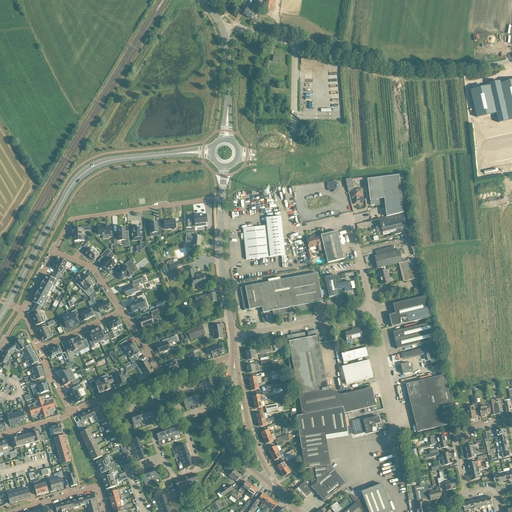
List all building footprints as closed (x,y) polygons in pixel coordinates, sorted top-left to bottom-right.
[(247,8),(243,15),(251,19),(253,16),(254,17),(256,16),(256,14),(256,13),(257,11),(257,10),(257,9),(256,9),(260,0),(254,0),(250,10),(247,8)] [(491,88),(472,93),(477,118),(497,113),(499,123),(511,119),(511,83),(501,86),(501,84),(491,86),(491,88)] [(367,179),(371,205),(376,205),(376,204),(379,203),(380,204),(384,204),(386,217),(403,213),(399,175),(367,179)] [(317,183),(324,212),(339,209),(332,181),(317,183)] [(317,183),(302,185),(310,216),(324,212),(317,183)] [(359,197),(363,197),(362,189),(351,190),(351,196),(354,195),(354,198),(353,198),(354,205),(360,204),(359,197)] [(383,235),(383,232),(393,230),(394,235),(402,233),(400,228),(406,227),(403,213),(386,217),(379,219),(381,226),(376,227),(378,236),(383,235)] [(205,215),(193,216),(195,228),(207,226),(205,215)] [(281,217),(272,218),(266,218),(266,223),(263,226),(243,229),(246,260),(285,256),(281,217)] [(184,222),(175,223),(175,220),(164,221),(165,229),(174,228),(174,229),(185,229),(184,222)] [(150,228),(149,228),(150,233),(156,233),(157,236),(161,236),(160,227),(157,228),(157,222),(150,223),(150,228),(150,229),(150,228)] [(103,227),(98,227),(98,235),(108,235),(108,238),(112,238),(112,232),(110,232),(109,227),(109,226),(105,226),(105,227),(104,227),(104,226),(103,226),(103,227)] [(133,228),(134,232),(131,232),(132,239),(142,238),(142,235),(141,235),(141,227),(133,228)] [(126,246),(129,246),(128,232),(125,232),(125,228),(118,229),(119,241),(125,240),(126,246)] [(82,233),(82,229),(74,229),(73,229),(73,234),(74,234),(74,241),(84,241),(84,233),(82,233)] [(327,263),(344,259),(337,231),(321,235),(327,263)] [(186,233),(187,233),(186,243),(189,243),(189,244),(189,245),(200,246),(200,240),(201,240),(201,236),(194,236),(194,234),(186,233)] [(321,251),(321,248),(320,245),(318,238),(314,239),(314,237),(307,238),(309,248),(316,246),(317,249),(318,252),(321,251)] [(399,263),(402,263),(399,250),(395,251),(393,246),(375,251),(376,256),(372,257),(373,257),(374,261),(375,261),(377,268),(399,263)] [(90,248),(86,253),(89,256),(91,258),(94,261),(100,255),(94,250),(94,251),(90,248)] [(107,261),(102,267),(107,272),(115,263),(111,259),(115,255),(111,252),(104,259),(107,261)] [(182,252),(172,255),(175,263),(180,261),(185,259),(182,252)] [(58,263),(55,269),(63,274),(67,267),(65,266),(67,262),(60,259),(57,263),(58,263)] [(121,271),(122,271),(118,275),(122,280),(127,276),(128,277),(129,277),(129,278),(133,275),(132,274),(131,272),(133,270),(130,265),(134,261),(132,259),(126,263),(128,266),(123,269),(122,270),(121,271)] [(413,260),(402,263),(399,263),(403,279),(404,282),(418,278),(413,260)] [(174,263),(169,265),(170,269),(181,265),(180,261),(175,263),(174,263)] [(195,276),(192,267),(186,268),(188,278),(190,278),(193,288),(207,284),(204,274),(195,276)] [(387,270),(378,272),(380,279),(380,278),(382,284),(390,282),(387,270)] [(53,285),(53,286),(55,287),(58,281),(57,281),(58,278),(56,277),(55,279),(46,275),(44,280),(53,285)] [(81,288),(91,279),(87,275),(83,278),(79,275),(73,281),(81,289),(81,288)] [(335,275),(325,277),(329,297),(339,295),(338,290),(339,290),(343,289),(344,289),(344,291),(344,292),(347,292),(352,291),(352,289),(355,288),(354,281),(350,282),(343,283),(337,284),(335,275)] [(125,289),(122,290),(124,293),(126,296),(127,295),(128,297),(132,295),(132,294),(132,293),(139,291),(138,287),(140,287),(140,286),(139,284),(146,281),(145,277),(132,282),(133,284),(133,285),(125,289)] [(95,284),(91,279),(81,288),(81,289),(89,297),(94,291),(91,288),(95,284)] [(53,285),(44,280),(43,281),(41,286),(50,291),(53,286),(53,285)] [(50,291),(41,286),(38,291),(47,296),(50,291)] [(216,297),(215,293),(214,293),(214,291),(213,290),(207,292),(208,295),(199,296),(201,302),(202,301),(204,301),(209,300),(209,298),(216,297)] [(47,296),(38,291),(35,296),(44,301),(44,302),(46,303),(49,297),(47,296)] [(138,300),(130,303),(134,312),(140,309),(140,311),(146,309),(145,309),(143,303),(145,302),(144,299),(145,299),(143,295),(136,297),(138,300)] [(35,296),(32,302),(37,304),(35,307),(40,309),(44,302),(44,301),(35,296)] [(392,327),(430,317),(425,296),(393,304),(395,314),(389,315),(392,327)] [(103,302),(97,305),(100,313),(106,310),(107,311),(111,309),(111,308),(108,302),(104,304),(103,302)] [(35,307),(32,311),(34,314),(31,315),(33,319),(34,322),(36,326),(45,322),(42,315),(40,316),(38,312),(39,312),(39,311),(40,309),(35,307)] [(91,318),(95,316),(91,308),(84,311),(85,313),(81,314),(84,321),(88,319),(91,318)] [(143,318),(139,320),(141,324),(142,327),(156,322),(154,315),(158,314),(159,313),(158,309),(151,312),(152,315),(146,317),(143,318)] [(190,314),(188,309),(176,314),(178,319),(190,314)] [(67,314),(73,326),(79,323),(76,316),(78,315),(76,310),(67,314)] [(73,326),(67,314),(59,318),(61,323),(64,322),(68,329),(73,326)] [(108,333),(111,340),(115,338),(113,333),(119,330),(118,327),(122,325),(119,318),(115,320),(112,321),(112,322),(108,323),(112,332),(108,333)] [(432,322),(393,332),(397,349),(436,340),(432,322)] [(215,340),(223,338),(221,325),(212,326),(215,340)] [(44,341),(52,337),(48,326),(39,330),(42,336),(41,337),(43,341),(44,341)] [(191,340),(205,334),(202,326),(187,331),(191,340)] [(100,327),(94,330),(100,342),(105,340),(106,341),(110,339),(108,334),(104,335),(100,327)] [(346,338),(346,340),(347,342),(355,340),(355,338),(363,336),(361,327),(355,329),(355,330),(345,333),(346,338)] [(100,342),(94,330),(89,333),(92,341),(89,342),(92,347),(95,346),(94,345),(100,342)] [(323,364),(317,331),(310,332),(310,334),(305,335),(305,333),(287,337),(288,337),(288,341),(293,364),(298,392),(328,387),(326,377),(328,377),(327,372),(325,373),(323,364)] [(163,343),(156,346),(159,353),(160,354),(163,353),(163,352),(166,351),(166,350),(170,349),(168,344),(172,342),(176,341),(178,341),(176,336),(162,341),(163,343)] [(79,352),(89,347),(86,340),(82,342),(79,337),(74,339),(79,352)] [(79,352),(74,339),(68,342),(70,347),(66,349),(68,355),(73,353),(74,355),(80,353),(79,352)] [(19,351),(26,347),(20,340),(9,347),(6,351),(12,354),(14,352),(12,350),(16,348),(19,351)] [(120,344),(126,354),(137,347),(133,342),(129,345),(126,341),(120,344)] [(26,347),(19,351),(18,352),(21,357),(23,356),(33,351),(30,345),(26,347)] [(216,345),(209,347),(212,356),(219,354),(219,355),(224,353),(223,352),(221,346),(217,347),(216,345)] [(427,347),(429,354),(432,368),(442,365),(437,345),(427,347)] [(65,352),(62,354),(59,346),(55,348),(52,349),(48,351),(52,358),(56,357),(57,359),(63,356),(65,360),(68,359),(65,352)] [(138,360),(135,355),(140,352),(137,347),(126,354),(132,363),(138,360)] [(344,362),(368,356),(366,348),(341,354),(344,362)] [(246,351),(248,360),(255,359),(254,354),(257,354),(256,350),(253,351),(253,350),(246,351)] [(26,361),(36,356),(33,351),(23,356),(26,361)] [(0,362),(8,366),(10,363),(8,361),(11,355),(5,352),(0,362)] [(116,354),(112,356),(116,366),(120,364),(116,354)] [(36,356),(26,361),(25,362),(28,367),(39,361),(36,356)] [(170,364),(165,366),(168,373),(172,371),(175,370),(179,369),(176,360),(169,362),(170,364)] [(373,378),(369,360),(342,367),(344,376),(346,384),(373,378)] [(153,372),(153,371),(151,367),(150,368),(146,362),(137,368),(141,374),(144,372),(147,376),(153,372)] [(403,374),(410,373),(409,368),(412,368),(410,363),(408,363),(401,365),(403,374)] [(258,364),(247,366),(248,373),(255,372),(260,371),(258,364)] [(58,375),(61,380),(73,374),(70,369),(72,368),(70,365),(65,368),(66,371),(58,375)] [(31,376),(42,372),(41,367),(37,368),(37,366),(32,368),(32,370),(29,370),(31,376)] [(129,377),(127,371),(115,375),(119,387),(126,384),(124,379),(129,377)] [(42,372),(31,376),(30,376),(32,381),(44,378),(42,372)] [(73,374),(61,380),(64,386),(72,382),(73,385),(79,382),(77,379),(76,380),(73,374)] [(202,384),(203,385),(212,382),(210,374),(209,375),(200,378),(202,384)] [(107,375),(100,378),(100,379),(105,391),(111,389),(109,384),(114,382),(111,376),(108,377),(107,375)] [(446,425),(444,413),(453,411),(445,375),(406,384),(417,432),(446,425)] [(100,379),(90,383),(92,390),(97,388),(99,394),(105,391),(100,379)] [(41,381),(30,384),(31,389),(35,388),(37,394),(40,393),(41,394),(48,391),(46,383),(42,385),(41,381)] [(203,386),(205,392),(215,389),(212,382),(203,385),(203,386)] [(259,389),(258,386),(262,385),(261,382),(257,383),(250,385),(251,391),(259,389)] [(73,392),(70,394),(73,400),(72,400),(74,405),(81,401),(79,397),(81,396),(78,390),(81,389),(79,385),(72,389),(73,392)] [(298,392),(302,415),(343,408),(340,395),(335,392),(328,387),(298,392)] [(372,387),(340,395),(343,408),(345,413),(376,406),(374,398),(372,387)] [(160,398),(160,400),(170,396),(167,389),(158,392),(160,398)] [(217,396),(215,389),(205,392),(208,399),(217,396)] [(197,393),(189,396),(193,405),(194,404),(200,402),(197,394),(197,393)] [(172,404),(170,396),(160,400),(161,401),(163,407),(172,404)] [(191,405),(193,405),(189,396),(182,398),(182,399),(182,398),(186,407),(191,405)] [(39,398),(42,408),(54,404),(52,398),(45,400),(43,397),(39,398)] [(28,406),(30,412),(42,408),(39,398),(34,400),(35,403),(28,406)] [(499,407),(503,407),(502,403),(501,398),(491,400),(494,415),(500,414),(499,407)] [(511,408),(511,402),(504,403),(502,403),(503,407),(505,406),(506,413),(511,411),(511,408)] [(54,404),(42,408),(45,418),(50,416),(48,412),(56,410),(54,404)] [(488,413),(491,412),(490,405),(486,406),(487,406),(480,408),(481,417),(488,416),(488,413)] [(467,408),(463,409),(465,416),(468,415),(469,420),(476,419),(474,406),(467,407),(467,408)] [(40,419),(45,418),(42,408),(30,412),(32,418),(39,415),(40,419)] [(312,486),(311,487),(324,502),(345,484),(330,465),(325,436),(348,432),(345,413),(343,408),(302,415),(297,416),(301,448),(305,469),(310,468),(312,486)] [(104,419),(101,411),(98,413),(96,409),(93,410),(93,409),(91,410),(86,412),(89,418),(95,416),(98,422),(104,419)] [(152,409),(145,411),(148,421),(150,420),(155,418),(152,409),(153,409),(152,409)] [(145,411),(138,414),(141,423),(147,421),(148,421),(145,411)] [(18,413),(21,423),(26,421),(23,412),(18,413)] [(79,430),(86,428),(83,421),(89,418),(86,412),(80,415),(80,416),(77,417),(79,421),(76,423),(79,430)] [(16,424),(21,423),(18,413),(13,415),(16,424)] [(141,423),(138,414),(131,416),(131,417),(134,426),(141,423)] [(16,424),(13,415),(7,416),(10,426),(16,424)] [(377,416),(360,421),(359,422),(356,420),(353,426),(354,434),(355,434),(355,435),(356,435),(357,435),(366,433),(366,434),(367,434),(368,434),(379,431),(378,429),(380,428),(379,424),(380,423),(379,417),(378,417),(377,416)] [(273,417),(265,419),(258,421),(259,427),(266,425),(266,423),(274,421),(273,417)] [(61,425),(52,427),(54,435),(63,433),(61,425)] [(174,436),(180,434),(177,425),(170,427),(173,436),(174,436)] [(163,429),(166,439),(172,437),(173,436),(170,427),(163,429)] [(497,430),(498,436),(498,437),(506,435),(507,435),(506,428),(497,430)] [(83,438),(92,434),(89,429),(80,433),(83,438)] [(166,439),(163,429),(156,432),(159,441),(166,439)] [(263,438),(272,435),(274,434),(273,431),(269,432),(268,430),(261,433),(263,438)] [(85,444),(94,440),(92,434),(83,438),(85,444)] [(275,440),(276,443),(288,437),(287,434),(275,440)] [(55,443),(65,440),(63,435),(53,438),(55,443)] [(263,438),(266,444),(273,441),(272,438),(273,438),(272,435),(263,438)] [(430,436),(431,439),(430,440),(431,445),(438,443),(447,441),(445,436),(438,437),(437,435),(430,436)] [(131,447),(132,448),(141,445),(139,437),(138,437),(138,438),(129,441),(131,447)] [(0,442),(3,453),(9,451),(6,440),(0,442)] [(56,449),(66,446),(65,440),(55,443),(56,449)] [(97,445),(94,440),(85,444),(86,444),(88,449),(97,445)] [(447,441),(438,443),(439,446),(437,447),(437,450),(448,447),(447,441)] [(176,448),(178,453),(179,455),(188,452),(185,444),(185,445),(176,448)] [(91,455),(99,451),(97,445),(88,449),(91,455)] [(134,455),(144,452),(141,445),(132,448),(132,449),(134,455)] [(466,453),(475,451),(476,451),(475,445),(466,447),(467,453),(466,453)] [(66,446),(56,449),(58,454),(68,451),(66,446)] [(268,450),(271,455),(279,451),(277,448),(277,449),(275,446),(268,450)] [(282,460),(285,458),(284,456),(281,457),(280,455),(284,452),(282,449),(279,451),(271,455),(274,461),(280,458),(282,460)] [(59,459),(69,456),(68,451),(58,454),(59,459)] [(99,451),(91,455),(93,460),(102,456),(99,451)] [(439,461),(451,458),(449,452),(443,454),(442,451),(437,452),(430,454),(427,455),(428,458),(438,456),(439,458),(438,458),(439,461)] [(466,453),(467,459),(477,457),(475,451),(466,453)] [(146,459),(144,452),(134,455),(137,462),(146,459)] [(179,456),(181,462),(190,459),(188,452),(179,455),(179,456)] [(69,456),(59,459),(61,464),(71,462),(69,456)] [(108,464),(111,463),(108,457),(96,462),(99,468),(108,464)] [(445,465),(452,464),(451,458),(439,461),(438,461),(439,466),(440,469),(446,468),(445,465)] [(193,466),(190,459),(181,462),(184,469),(190,467),(193,466)] [(277,466),(280,472),(288,467),(286,464),(285,465),(284,462),(277,466)] [(99,468),(102,474),(111,469),(108,464),(99,468)] [(289,470),(288,467),(280,472),(284,477),(290,473),(289,470)] [(152,480),(153,480),(159,478),(156,469),(156,468),(149,471),(152,480)] [(236,481),(241,477),(234,470),(234,471),(232,469),(230,469),(228,472),(228,473),(230,475),(229,476),(233,480),(234,479),(236,481)] [(152,480),(149,471),(141,474),(142,474),(145,483),(150,481),(152,480)] [(61,478),(64,477),(62,472),(59,473),(60,476),(54,478),(55,479),(58,490),(64,488),(61,478)] [(452,489),(450,481),(447,481),(447,479),(444,480),(442,472),(439,473),(440,478),(442,485),(445,484),(446,491),(452,489)] [(471,474),(470,474),(471,481),(480,478),(479,473),(479,472),(471,474)] [(499,485),(501,484),(499,473),(493,475),(495,483),(498,482),(499,485)] [(71,487),(77,485),(76,481),(77,481),(76,478),(75,478),(74,474),(68,476),(71,487)] [(102,478),(104,484),(115,480),(112,474),(102,478)] [(189,477),(192,486),(194,486),(199,484),(196,475),(197,475),(196,474),(189,477)] [(182,479),(185,489),(191,487),(192,486),(189,477),(182,479)] [(58,490),(55,479),(49,480),(52,491),(58,490)] [(185,489),(182,479),(175,482),(178,491),(185,489)] [(115,480),(104,484),(106,490),(117,486),(115,480)] [(245,490),(248,491),(252,486),(246,482),(242,487),(239,491),(243,493),(245,490)] [(40,484),(43,494),(48,492),(46,483),(40,484)] [(293,493),(296,497),(302,492),(301,492),(305,488),(306,487),(303,483),(293,493)] [(43,494),(40,484),(34,486),(37,496),(43,494)] [(392,511),(382,484),(361,492),(368,511),(392,511)] [(223,496),(233,489),(230,485),(220,492),(223,496)] [(424,509),(423,499),(421,490),(425,489),(425,485),(414,486),(417,503),(415,504),(416,511),(425,511),(425,509),(424,509)] [(258,490),(252,486),(248,491),(245,495),(251,499),(258,490)] [(436,499),(434,490),(433,486),(430,487),(430,489),(428,489),(430,500),(436,499)] [(23,488),(26,500),(31,498),(28,487),(23,488)] [(23,488),(17,490),(21,501),(26,500),(23,488)] [(302,492),(296,497),(302,502),(307,497),(305,495),(306,494),(305,493),(308,491),(305,488),(301,492),(302,492)] [(21,501),(17,490),(12,491),(15,503),(21,501)] [(109,498),(121,495),(119,490),(108,493),(109,498)] [(12,491),(7,493),(10,504),(15,503),(12,491)] [(237,501),(239,498),(233,493),(230,496),(237,501)] [(262,502),(263,502),(260,507),(263,509),(264,506),(266,504),(270,498),(263,493),(258,500),(255,498),(253,502),(250,507),(253,509),(259,501),(261,502),(262,502)] [(88,504),(90,508),(97,506),(94,495),(83,498),(82,498),(84,505),(85,505),(88,504)] [(109,498),(111,503),(120,501),(119,496),(121,495),(109,498)] [(157,505),(167,502),(164,495),(155,498),(157,504),(157,505)] [(79,499),(67,503),(68,509),(81,506),(82,505),(84,505),(82,498),(81,499),(79,499)] [(266,504),(264,506),(269,509),(270,508),(273,510),(277,504),(270,498),(266,504)] [(355,503),(344,511),(352,511),(358,507),(361,511),(363,511),(366,510),(365,509),(366,508),(360,499),(355,503)] [(245,510),(248,508),(250,507),(253,502),(249,500),(243,509),(245,510)] [(167,502),(157,505),(158,507),(159,511),(160,511),(169,509),(167,502)] [(333,510),(339,505),(337,502),(330,507),(333,510)] [(68,509),(67,503),(55,506),(56,511),(64,511),(64,510),(68,509)]
